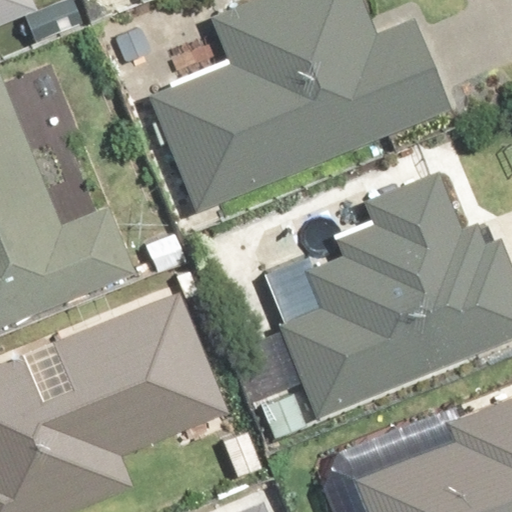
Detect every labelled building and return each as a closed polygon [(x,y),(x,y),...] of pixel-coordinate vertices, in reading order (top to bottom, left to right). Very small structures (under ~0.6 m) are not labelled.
[(0,0),(0,23),(27,12),(21,0),(0,0)] [(229,60),(145,94),(189,204),(445,103),(410,16),(372,31),(359,0),(249,0),(211,15),(229,60)] [(0,329),(127,277),(97,206),(52,225),(0,101),(0,329)] [(329,308),(283,320),(318,412),(511,331),(511,266),(500,234),(484,243),(476,219),(464,222),(446,174),(369,203),(378,224),(340,236),(344,254),(315,265),(329,308)] [(171,294),(0,360),(0,511),(91,511),(128,498),(112,458),(219,416),(171,294)] [(511,511),(511,398),(451,422),(458,441),(361,479),(373,511),(511,511)]
